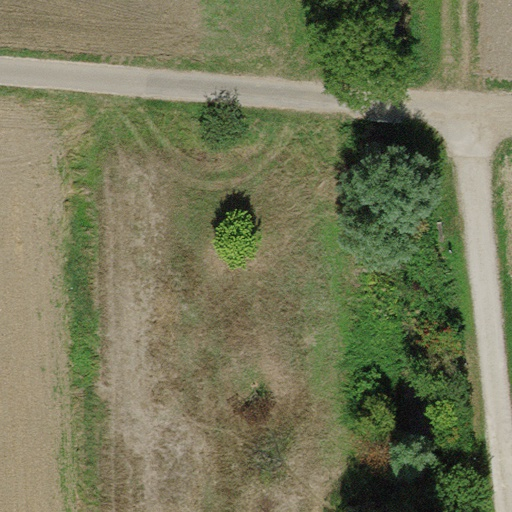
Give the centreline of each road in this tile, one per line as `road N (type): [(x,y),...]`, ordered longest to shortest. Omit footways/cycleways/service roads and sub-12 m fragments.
road 1 (track): [(0,73),(511,118)]
road 2 (track): [(466,114),(500,511)]
